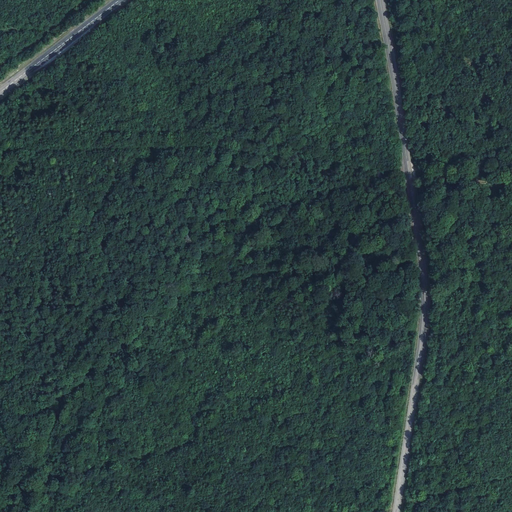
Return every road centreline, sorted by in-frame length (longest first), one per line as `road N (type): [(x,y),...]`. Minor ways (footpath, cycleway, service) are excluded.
road 1 (unclassified): [(379,0),(424,301),(395,511)]
road 2 (track): [(287,158),(511,188)]
road 3 (secondary): [(0,91),(119,0)]
